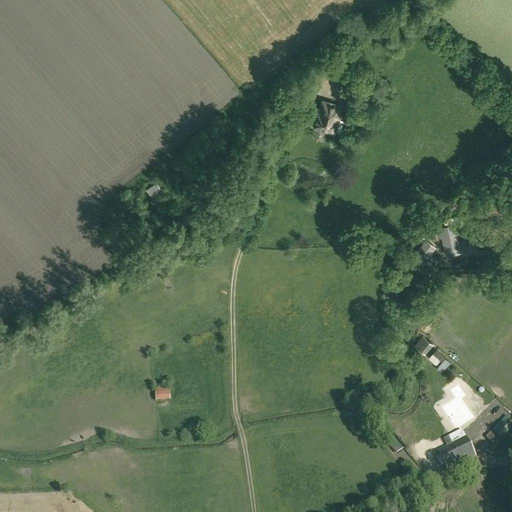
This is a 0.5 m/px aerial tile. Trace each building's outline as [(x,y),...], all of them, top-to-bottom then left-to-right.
[(324,63),(301,86),(309,95),(332,71),(324,63)] [(359,97),(375,108),(382,98),(367,87),(359,97)] [(343,106),(322,100),(319,112),(316,112),(315,118),(317,119),(314,127),(335,133),(336,131),(340,132),(344,120),(339,119),(343,106)] [(275,113),(285,120),(292,110),(283,103),(275,113)] [(157,181),(147,188),(153,198),(163,192),(157,181)] [(445,225),(437,227),(438,230),(440,237),(442,237),(446,255),(448,256),(453,255),(453,253),(462,251),(461,250),(466,249),(467,248),(465,241),(464,240),(460,241),(456,225),(464,224),(462,214),(444,219),(445,225)] [(423,223),(413,232),(422,241),(431,232),(423,223)] [(415,256),(423,263),(435,247),(427,241),(415,256)] [(423,352),(431,342),(423,335),(415,345),(423,352)] [(462,464),(452,445),(449,438),(444,440),(447,447),(438,452),(448,471),(462,464)] [(462,464),(476,458),(466,438),(452,445),(462,464)]
